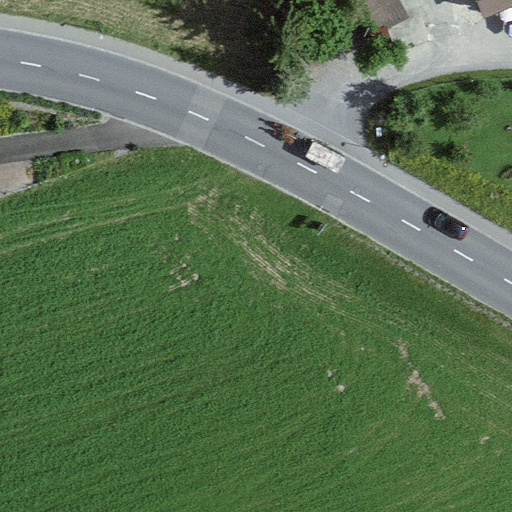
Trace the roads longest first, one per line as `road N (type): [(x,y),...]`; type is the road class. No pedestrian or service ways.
road 1 (tertiary): [(0,55),(104,78),(269,145)]
road 2 (tertiary): [(269,145),(511,282)]
road 3 (residential): [(511,52),(400,70),(269,145)]
